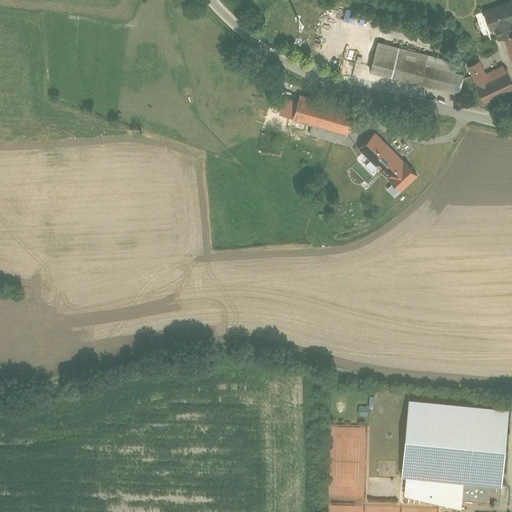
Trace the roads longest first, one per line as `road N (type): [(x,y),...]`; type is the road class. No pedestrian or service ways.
road 1 (residential): [(511,124),(301,63),(241,29),(214,0)]
road 2 (track): [(0,408),(218,359),(304,372)]
